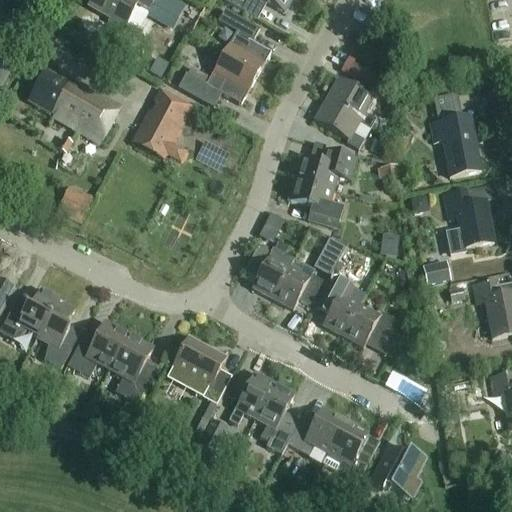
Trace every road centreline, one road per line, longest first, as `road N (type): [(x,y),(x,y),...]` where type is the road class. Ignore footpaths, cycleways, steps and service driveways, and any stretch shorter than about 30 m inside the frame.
road 1 (residential): [(203,308),(264,194),(288,113),(350,0)]
road 2 (track): [(281,511),(120,445),(0,426)]
road 3 (residential): [(203,308),(425,419)]
road 4 (residential): [(0,230),(169,311),(203,308)]
